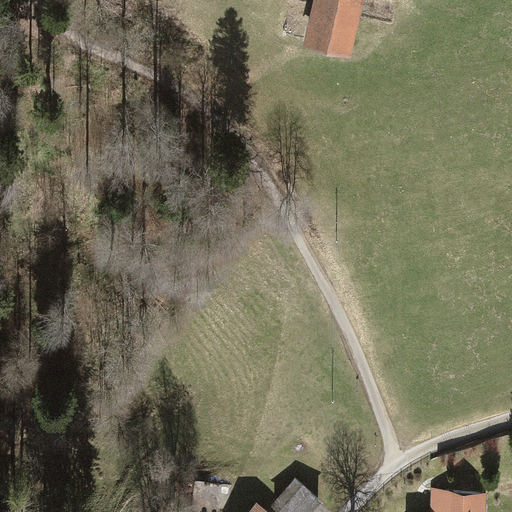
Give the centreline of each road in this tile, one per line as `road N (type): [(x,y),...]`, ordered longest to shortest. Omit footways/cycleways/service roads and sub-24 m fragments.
road 1 (track): [(34,0),(76,41),(228,127),(342,321),(395,464)]
road 2 (track): [(395,464),(511,417)]
